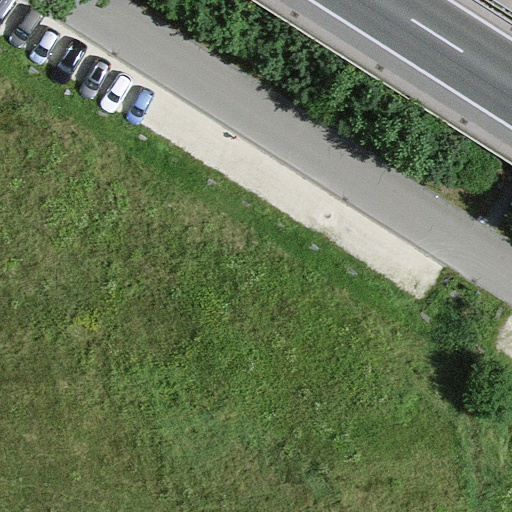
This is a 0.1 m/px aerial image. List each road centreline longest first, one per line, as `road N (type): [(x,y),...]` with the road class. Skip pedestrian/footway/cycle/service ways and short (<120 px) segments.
road 1 (residential): [(65,0),(511,278)]
road 2 (motorway): [(381,0),(511,82)]
